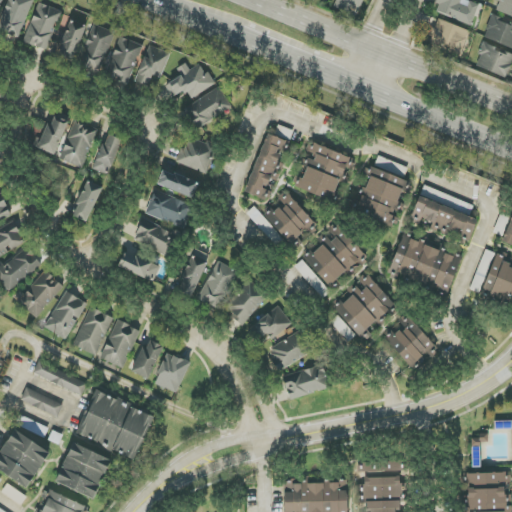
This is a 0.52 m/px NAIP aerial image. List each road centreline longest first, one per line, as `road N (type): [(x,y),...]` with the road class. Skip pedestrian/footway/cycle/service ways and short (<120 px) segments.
road 1 (tertiary): [(136,511),(155,488),(214,454),(264,437),(418,410),(511,362)]
road 2 (residential): [(224,354),(102,283),(52,235),(11,150),(37,78)]
road 3 (residential): [(81,267),(156,130),(0,62)]
road 4 (primary): [(511,107),(266,0)]
road 5 (primary): [(238,35),(381,97)]
road 6 (primary): [(381,97),(511,151)]
